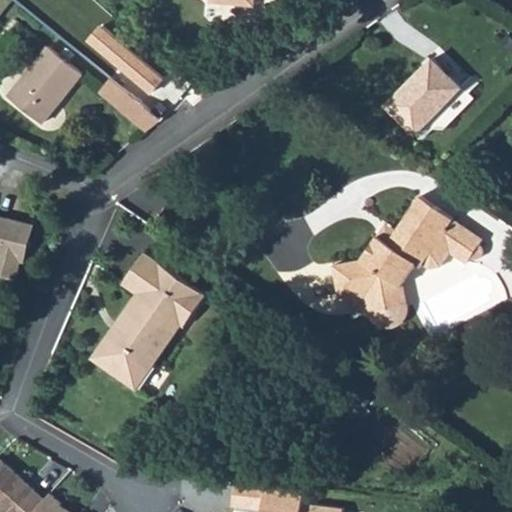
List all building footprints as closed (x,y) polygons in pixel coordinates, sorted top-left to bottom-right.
[(49,45),(10,94),(43,120),(82,72),(49,45)] [(134,66),(120,84),(130,92),(161,117),(182,95),(192,102),(203,91),(200,88),(162,54),(144,74),(134,66)] [(433,58),(388,103),(418,131),(463,85),(433,58)] [(110,76),(100,89),(119,103),(130,92),(120,84),(110,76)] [(130,92),(119,103),(148,128),(155,123),(161,117),(130,92)] [(401,282),(406,275),(414,262),(419,265),(421,262),(428,267),(440,263),(449,250),(466,261),(470,254),(473,255),(476,255),(479,253),(481,249),(481,246),(478,243),(480,239),(450,219),(452,217),(419,195),(388,241),(378,235),(361,259),(334,264),(339,295),(351,294),(354,312),(368,310),(370,315),(375,320),(380,322),(385,323),(392,322),(398,318),(402,312),(404,306),(404,299),(401,282)] [(29,222),(0,213),(0,273),(11,276),(15,259),(19,260),(29,222)] [(204,294),(143,250),(121,281),(135,291),(113,322),(117,325),(113,330),(109,327),(89,355),(136,389),(154,364),(151,362),(179,323),(182,325),(204,294)] [(113,322),(109,327),(113,330),(117,325),(113,322)] [(154,364),(182,325),(179,323),(151,362),(154,364)] [(0,460),(0,511),(30,511),(42,498),(0,460)] [(303,488),(234,480),(231,505),(261,509),(260,511),(341,511),(342,508),(301,503),(303,488)] [(48,492),(42,498),(30,511),(69,511),(64,508),(62,511),(56,508),(59,503),(48,492)]
